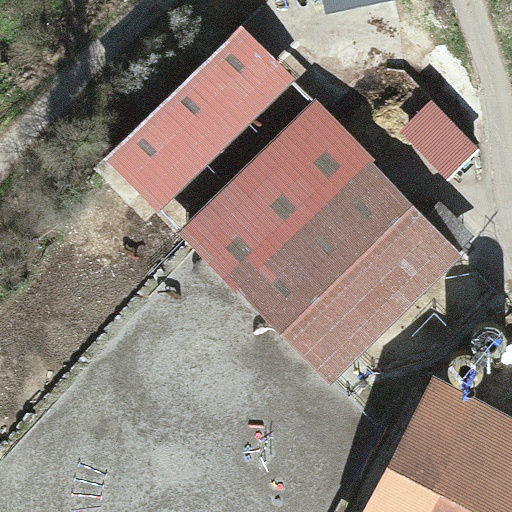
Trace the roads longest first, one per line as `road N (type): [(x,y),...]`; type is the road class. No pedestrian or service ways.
road 1 (track): [(261,35),(310,20),(413,50),(461,79),(493,112)]
road 2 (track): [(511,236),(491,96),(466,0)]
road 3 (track): [(0,158),(154,0)]
